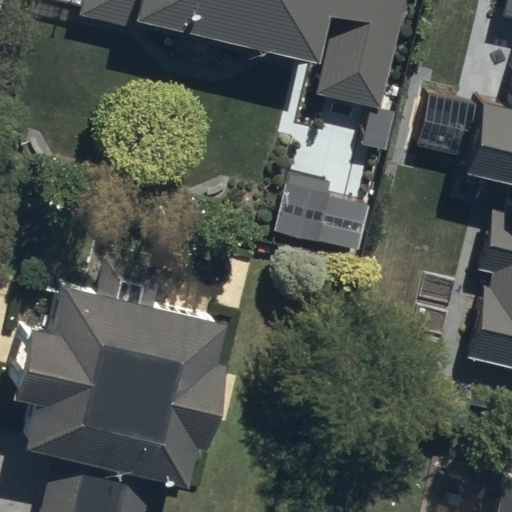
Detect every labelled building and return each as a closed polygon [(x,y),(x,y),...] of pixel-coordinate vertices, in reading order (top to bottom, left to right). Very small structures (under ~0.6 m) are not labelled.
[(58,0),(82,5),(79,18),(320,73),(315,95),(376,109),(400,0),(58,0)] [(459,340),(511,352),(511,56),(502,100),(468,92),(453,159),(504,171),(497,199),(484,196),(472,250),(486,253),(482,274),(475,273),(459,340)] [(263,234),(352,255),(365,203),(275,182),(263,234)] [(96,253),(88,286),(88,289),(56,282),(46,330),(20,324),(4,398),(25,403),(16,444),(41,450),(27,511),(132,511),(140,476),(176,484),(185,444),(195,446),(214,363),(203,361),(212,322),(142,306),(151,265),(96,253)] [(511,511),(511,480),(495,477),(488,511),(511,511)]
